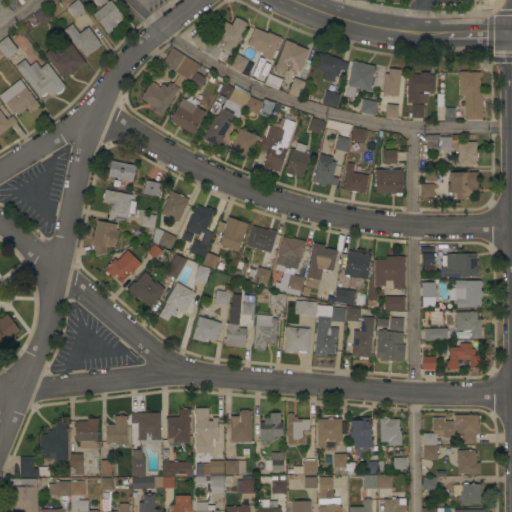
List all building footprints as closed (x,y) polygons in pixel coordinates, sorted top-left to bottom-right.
[(66,7),(75,0),(77,0),(85,9),(75,18),(66,7)] [(93,14),(95,12),(93,10),(97,7),(98,9),(106,3),(106,2),(108,0),(108,1),(111,0),(124,17),(117,23),(118,25),(107,33),(93,14)] [(52,17),(41,26),(32,14),(44,6),(52,17)] [(78,47),(78,48),(70,38),(69,39),(66,35),(67,34),(63,29),(71,23),(79,33),(88,26),(99,41),(98,42),(100,45),(85,56),(78,47)] [(277,35),(250,27),(244,48),(270,56),(277,35)] [(207,40),(197,31),(189,39),(199,49),(207,40)] [(0,40),(6,35),(17,49),(7,58),(4,54),(0,57),(0,40)] [(44,53),(51,48),(54,53),(60,48),(58,45),(67,38),(84,61),(78,66),(78,67),(69,74),(69,73),(63,78),(44,53)] [(298,73),(307,49),(282,40),(272,69),(282,73),(284,67),(298,73)] [(196,89),(202,77),(193,72),(197,63),(168,48),(160,64),(174,71),(172,85),(152,82),(148,80),(138,98),(151,105),(150,112),(160,117),(176,86),(196,89)] [(341,75),(346,62),(317,52),(311,69),(321,73),(319,78),(331,82),(334,72),(341,75)] [(245,58),(233,54),(228,68),(241,71),(245,58)] [(39,97),(15,66),(24,59),(29,66),(35,61),(40,67),(47,62),(65,86),(63,87),(63,90),(61,93),(58,94),(55,93),(54,95),(51,91),(48,93),(47,91),(46,94),(45,96),(42,96),(41,96),(39,97)] [(372,64),(349,61),(346,87),(369,89),(372,64)] [(396,96),(398,69),(382,68),(381,95),(396,96)] [(479,118),(478,71),(456,71),(457,96),(462,96),(462,119),(479,118)] [(262,83),(275,88),(279,79),(266,73),(262,83)] [(404,102),(425,103),(426,91),(432,91),(433,73),(405,73),(404,102)] [(302,81),(291,77),(285,92),(296,96),(302,81)] [(39,105),(37,107),(38,108),(33,111),(32,110),(30,112),(26,108),(18,114),(16,112),(13,114),(0,96),(0,94),(19,79),(39,105)] [(215,97),(242,105),(246,91),(219,83),(215,97)] [(242,108),(255,114),(260,102),(248,96),(242,108)] [(203,111),(179,98),(167,120),(190,133),(203,111)] [(372,114),(374,100),(359,99),(358,113),(372,114)] [(409,117),(421,117),(420,103),(409,104),(409,117)] [(394,118),(396,105),(384,104),(382,117),(394,118)] [(219,147),(232,114),(215,107),(202,140),(219,147)] [(442,118),(453,118),(452,107),(442,107),(442,118)] [(0,111),(6,119),(12,115),(17,121),(0,133),(0,111)] [(265,124),(256,159),(264,161),(262,170),(276,174),(283,147),(277,145),(280,131),(288,133),(291,121),(278,118),(276,127),(265,124)] [(322,120),(308,118),(306,130),(319,133),(322,120)] [(363,141),(364,128),(349,127),(348,140),(363,141)] [(247,156),(254,134),(236,128),(228,150),(247,156)] [(448,135),(424,135),(424,149),(448,150),(448,135)] [(332,149),(344,151),(347,138),(335,136),(332,149)] [(302,151),(303,144),(290,141),(283,173),(301,177),(306,152),(302,151)] [(455,164),(474,165),(474,141),(456,141),(455,164)] [(349,142),(348,150),(359,151),(360,143),(349,142)] [(395,163),(395,150),(381,150),(381,163),(395,163)] [(310,181),(333,186),(336,172),(332,171),(334,159),(316,155),(310,181)] [(131,180),(132,163),(107,161),(106,177),(131,180)] [(363,193),(366,175),(350,172),(351,164),(345,162),(340,188),(363,193)] [(400,192),(400,169),(373,168),(373,192),(400,192)] [(475,171),(447,172),(447,196),(475,195),(475,171)] [(140,193),(154,196),(157,183),(143,180),(140,193)] [(418,196),(431,196),(431,183),(418,183),(418,196)] [(110,203),(108,214),(128,217),(132,194),(102,189),(100,201),(110,203)] [(178,219),(184,196),(166,191),(160,214),(178,219)] [(202,257),(210,232),(204,231),(211,210),(191,203),(179,239),(190,242),(187,252),(202,257)] [(236,251),(245,223),(225,216),(222,225),(216,223),(213,230),(220,232),(215,244),(236,251)] [(103,253),(104,245),(113,246),(116,223),(94,220),(89,251),(103,253)] [(273,231),(249,225),(244,246),(268,252),(273,231)] [(173,237),(156,230),(151,242),(167,249),(173,237)] [(300,239),(278,237),(275,267),(282,268),(281,272),(286,273),(287,267),(297,269),(300,239)] [(334,248),(310,244),(304,277),(317,279),(319,269),(330,271),(334,248)] [(103,268),(117,284),(138,263),(124,248),(103,268)] [(342,275),(365,278),(368,254),(345,251),(342,275)] [(212,268),(216,256),(204,252),(200,264),(212,268)] [(419,264),(432,264),(432,252),(419,252),(419,264)] [(164,273),(175,278),(183,258),(172,253),(164,273)] [(475,253),(443,253),(443,275),(475,276),(475,253)] [(402,288),(402,257),(371,257),(371,283),(390,284),(390,288),(402,288)] [(267,269),(245,264),(242,278),(264,283),(267,269)] [(203,281),(207,268),(196,265),(192,278),(203,281)] [(162,287),(139,271),(125,291),(149,307),(162,287)] [(277,291),(298,293),(300,276),(279,273),(277,291)] [(479,280),(453,280),(453,307),(479,306),(479,280)] [(167,321),(174,306),(183,310),(193,291),(173,282),(156,316),(167,321)] [(419,307),(433,307),(432,282),(419,282),(419,307)] [(332,302),(351,304),(352,290),(333,288),(332,302)] [(225,304),(228,291),(213,289),(211,302),(225,304)] [(237,323),(238,294),(228,293),(227,322),(237,323)] [(267,306),(282,307),(282,293),(268,293),(267,306)] [(382,309),(402,310),(402,296),(382,296),(382,309)] [(312,314),(312,300),(292,300),(292,314),(312,314)] [(239,314),(250,314),(251,302),(240,302),(239,314)] [(311,353),(332,355),(334,327),(328,327),(328,320),(342,321),(343,307),(314,305),(311,353)] [(343,320),(357,321),(357,307),(344,307),(343,320)] [(439,323),(439,310),(427,311),(427,324),(439,323)] [(452,311),(453,330),(467,329),(468,338),(477,337),(477,311),(452,311)] [(0,318),(7,313),(19,330),(3,343),(4,345),(0,348),(0,318)] [(263,343),(273,343),(274,316),(252,315),(251,349),(263,349),(263,343)] [(213,340),(218,322),(195,316),(189,338),(204,342),(205,338),(213,340)] [(370,317),(359,316),(358,330),(350,329),(349,356),(368,357),(370,317)] [(402,360),(402,344),(400,344),(401,318),(375,317),(373,359),(402,360)] [(222,346),(243,347),(244,325),(223,325),(222,346)] [(306,352),(307,327),(283,327),(282,351),(306,352)] [(445,328),(422,327),(422,340),(445,341),(445,328)] [(446,369),(455,368),(455,359),(467,359),(467,367),(473,367),(473,344),(445,344),(446,369)] [(419,369),(430,369),(430,356),(420,356),(419,369)] [(218,438),(217,438),(217,440),(215,440),(215,441),(212,441),(212,443),(205,443),(205,446),(195,446),(195,408),(208,407),(208,420),(211,420),(211,417),(217,417),(218,438)] [(190,408),(190,422),(189,422),(189,437),(192,437),(192,442),(167,442),(167,438),(167,416),(179,416),(179,408),(190,408)] [(230,419),(238,419),(238,410),(240,410),(240,409),(249,409),(249,410),(251,410),(251,442),(230,442),(230,419)] [(160,449),(152,449),(149,442),(144,442),(144,439),(137,439),(137,421),(130,421),(130,412),(159,412),(160,449)] [(259,422),(264,422),(264,417),(269,417),(269,412),(280,412),(280,421),(282,421),(282,435),(273,435),(273,439),(266,439),(266,444),(260,444),(259,422)] [(296,416),(296,419),(309,419),(309,429),(302,429),(302,435),(305,435),(305,444),(286,443),(286,416),(287,414),(289,412),(291,412),(293,414),(293,416),(296,416)] [(422,445),(422,432),(431,432),(431,417),(444,417),(444,421),(453,420),(453,415),(477,414),(477,433),(474,433),(475,443),(455,444),(455,436),(435,436),(435,444),(422,445)] [(114,415),(127,415),(127,444),(115,444),(115,442),(111,442),(111,444),(106,444),(106,427),(107,427),(107,424),(114,424),(114,415)] [(370,447),(368,447),(369,453),(356,453),(355,447),(353,447),(353,442),(351,442),(351,437),(349,437),(349,430),(350,430),(350,420),(357,420),(357,417),(370,417),(370,447)] [(379,417),(388,417),(388,419),(399,418),(399,430),(401,430),(401,444),(387,445),(387,441),(380,441),(379,417)] [(74,440),(74,422),(77,422),(77,420),(87,420),(87,418),(98,418),(98,424),(97,424),(97,440),(96,440),(96,448),(79,448),(79,440),(74,440)] [(341,418),(341,441),(338,441),(339,445),(335,445),(335,450),(322,450),(322,449),(317,449),(316,418),(341,418)] [(19,456),(32,457),(40,453),(40,434),(47,434),(47,430),(56,430),(56,421),(66,421),(67,460),(55,460),(55,459),(47,459),(47,457),(40,457),(33,460),(33,468),(37,468),(37,466),(49,466),(49,475),(38,476),(19,476),(19,456)] [(423,459),(423,445),(436,445),(436,459),(423,459)] [(457,473),(457,449),(474,449),(474,452),(475,452),(475,462),(480,462),(480,473),(457,473)] [(145,457),(145,476),(131,476),(131,450),(140,450),(141,457),(145,457)] [(282,451),(282,470),(265,470),(265,459),(270,459),(270,452),(282,451)] [(82,474),(74,474),(74,466),(70,466),(69,453),(82,453),(82,474)] [(346,453),(346,473),(333,473),(333,453),(346,453)] [(406,468),(393,469),(393,457),(405,457),(406,468)] [(315,474),(302,474),(302,473),(292,473),(286,473),(286,468),(292,468),(292,466),(302,466),(302,462),(304,462),(304,459),(315,459),(315,474)] [(114,460),(114,472),(100,472),(100,460),(114,460)] [(173,461),(173,460),(177,460),(177,461),(190,461),(191,474),(186,474),(186,473),(174,473),(174,476),(174,487),(162,488),(162,487),(153,487),(153,488),(131,488),(131,476),(153,476),(153,475),(161,475),(161,461),(173,461)] [(223,460),(223,493),(210,493),(210,480),(205,480),(205,484),(195,484),(195,475),(209,475),(209,460),(223,460)] [(224,460),(245,460),(245,475),(238,475),(238,474),(224,474),(224,460)] [(376,461),(376,473),(365,473),(365,461),(376,461)] [(376,474),(377,488),(362,488),(362,474),(376,474)] [(378,488),(377,474),(391,474),(391,488),(378,488)] [(271,493),(271,475),(284,475),(285,493),(271,493)] [(316,476),(316,488),(303,488),(303,476),(316,476)] [(436,476),(436,483),(437,483),(437,485),(436,485),(436,489),(422,489),(422,476),(436,476)] [(55,495),(55,494),(48,494),(48,483),(55,483),(55,481),(70,480),(70,477),(83,477),(84,494),(55,495)] [(101,490),(101,477),(114,477),(114,490),(101,490)] [(14,511),(14,510),(2,510),(2,498),(8,498),(8,493),(8,478),(21,478),(36,478),(36,511),(14,511)] [(241,493),(240,479),(254,479),(254,493),(241,493)] [(329,479),(329,490),(324,490),(324,492),(321,492),(321,490),(318,490),(318,487),(316,487),(316,482),(318,482),(318,479),(329,479)] [(460,504),(460,494),(453,495),(453,484),(461,484),(461,483),(462,483),(463,482),(467,482),(468,484),(480,483),(480,503),(460,504)] [(138,511),(138,502),(143,502),(143,493),(154,493),(154,509),(160,509),(160,511),(138,511)] [(172,511),(172,504),(174,504),(174,495),(189,495),(189,504),(191,504),(191,511),(172,511)] [(383,511),(383,498),(391,498),(391,497),(395,496),(395,498),(405,498),(405,511),(383,511)] [(349,511),(349,506),(363,506),(363,499),(365,499),(365,498),(369,497),(369,499),(371,499),(371,511),(349,511)] [(97,511),(77,511),(77,510),(78,510),(78,499),(87,499),(87,500),(89,500),(89,510),(97,510),(97,511)] [(257,511),(257,507),(257,499),(269,499),(269,500),(277,500),(277,505),(278,505),(278,506),(280,506),(280,511),(257,511)] [(310,500),(310,511),(291,511),(291,500),(310,500)] [(196,511),(196,501),(207,501),(207,504),(214,504),(214,510),(218,510),(218,511),(196,511)] [(106,511),(118,511),(118,510),(117,510),(117,506),(118,506),(118,503),(128,503),(128,511),(106,511)] [(240,506),(240,503),(243,503),(243,504),(248,504),(248,511),(225,511),(225,506),(240,506)] [(338,503),(338,506),(341,506),(341,511),(318,511),(318,503),(338,503)]
